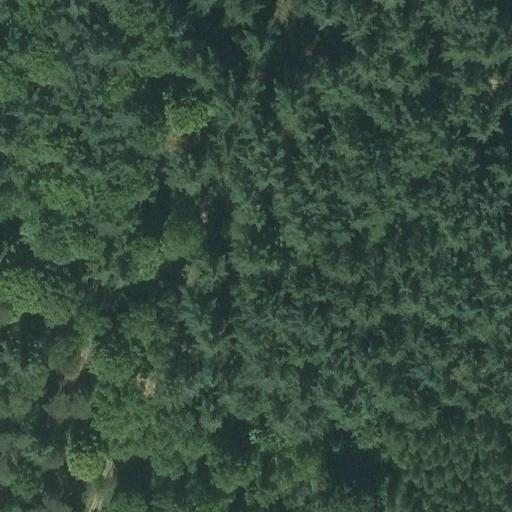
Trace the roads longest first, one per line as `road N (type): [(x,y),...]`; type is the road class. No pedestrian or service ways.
road 1 (track): [(139,388),(299,0)]
road 2 (track): [(0,275),(139,388)]
